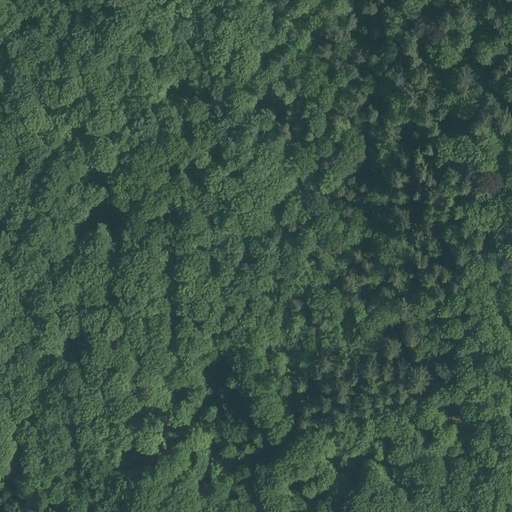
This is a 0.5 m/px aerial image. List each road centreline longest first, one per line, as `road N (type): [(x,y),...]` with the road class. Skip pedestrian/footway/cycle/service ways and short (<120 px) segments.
road 1 (track): [(0,460),(80,434),(161,387),(511,257)]
road 2 (track): [(148,511),(177,196),(150,0)]
road 3 (track): [(392,303),(377,199),(393,0)]
road 4 (track): [(511,245),(430,0)]
